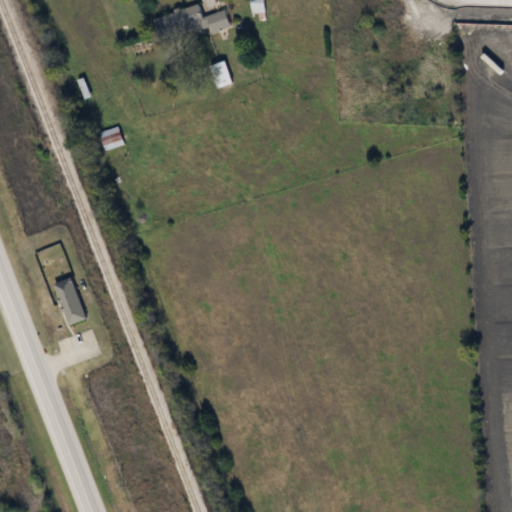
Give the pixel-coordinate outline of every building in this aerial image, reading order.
[(265,0),(265,20),(252,20),(252,0),(265,0)] [(210,32),(209,27),(161,41),(154,17),(199,3),(202,15),(225,9),(230,26),(210,32)] [(233,83),(216,88),(209,65),(225,60),(233,83)] [(98,132),(118,126),(124,144),(103,150),(98,132)] [(68,325),(54,283),(72,277),(86,319),(68,325)]
